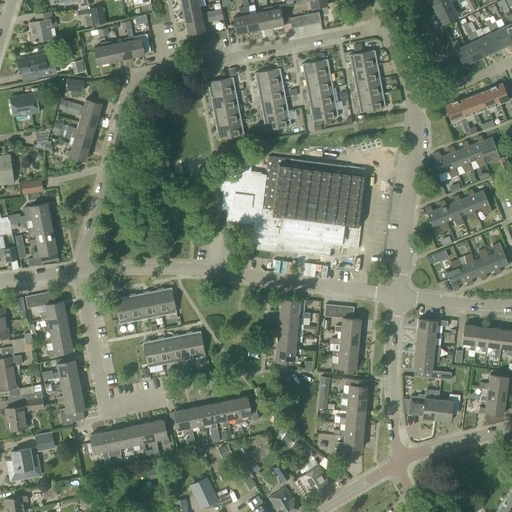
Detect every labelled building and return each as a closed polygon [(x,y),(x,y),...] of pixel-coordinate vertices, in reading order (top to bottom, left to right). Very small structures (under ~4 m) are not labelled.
[(105,0),(99,2),(103,11),(109,8),(105,0)] [(180,0),(183,11),(199,7),(198,0),(180,0)] [(326,0),(305,0),(306,2),(309,1),(311,8),(327,5),(326,0)] [(437,14),(460,3),(464,1),(463,0),(455,0),(450,3),(449,0),(441,0),(432,5),(437,14)] [(441,24),(457,17),(454,11),(462,7),(460,3),(437,14),(441,24)] [(272,6),(267,7),(272,27),(274,27),(275,29),(279,28),(279,25),(283,25),(281,15),(288,14),(287,6),(286,6),(286,4),(278,5),(279,8),(273,10),(272,6)] [(260,29),(257,13),(249,14),(248,6),(243,7),(248,32),(260,29)] [(92,26),(89,7),(77,9),(78,19),(82,19),(84,27),(92,26)] [(97,16),(96,7),(89,8),(93,26),(106,23),(104,15),(97,16)] [(185,22),(205,18),(204,13),(201,14),(199,7),(183,11),(185,22)] [(236,34),(248,32),(243,7),(238,8),(240,16),(233,17),(236,34)] [(260,29),(272,27),(267,7),(262,8),(263,12),(257,13),(260,29)] [(51,11),(37,14),(38,21),(29,23),(31,33),(28,34),(30,42),(50,38),(56,36),(54,28),(57,27),(55,17),(53,17),(51,11)] [(312,13),(315,24),(321,23),(318,12),(312,13)] [(145,15),(134,17),(136,25),(147,23),(145,15)] [(489,18),(491,24),(502,47),(511,42),(511,41),(505,26),(499,29),(493,16),(489,18)] [(291,29),(297,27),(295,17),(289,18),(291,29)] [(205,18),(185,22),(188,34),(204,30),(203,23),(206,23),(205,18)] [(492,52),(502,47),(491,24),(487,26),(491,33),(485,36),(492,52)] [(492,52),(485,36),(479,38),(474,27),(470,29),(483,56),(492,52)] [(99,37),(104,36),(102,29),(97,30),(91,31),(91,36),(98,35),(99,37)] [(473,61),(483,56),(470,29),(465,31),(467,35),(468,35),(471,42),(465,45),(473,61)] [(128,38),(132,57),(144,55),(140,38),(133,40),(133,37),(128,38)] [(120,60),(132,57),(128,38),(123,38),(124,42),(117,43),(120,60)] [(70,50),(79,48),(77,40),(65,43),(66,48),(70,50)] [(473,61),(465,45),(460,48),(456,40),(452,42),(463,65),(473,61)] [(120,60),(117,43),(110,45),(110,41),(105,42),(109,62),(120,60)] [(97,64),(109,62),(105,42),(100,43),(101,47),(94,48),(97,64)] [(354,69),(374,65),(371,51),(352,55),(354,69)] [(45,62),(44,54),(18,60),(21,74),(36,71),(37,78),(57,74),(54,60),(45,62)] [(307,78),(327,74),(324,60),(304,64),(307,78)] [(73,74),(84,72),(82,62),(71,64),(73,74)] [(357,83),(377,79),(374,65),(354,69),(357,83)] [(260,87),(280,83),(277,69),(257,73),(260,87)] [(310,92),(330,88),(327,74),(307,78),(310,92)] [(213,96),(232,92),(230,78),(210,82),(213,96)] [(360,98),(380,94),(377,79),(357,83),(360,98)] [(83,82),(67,80),(66,90),(82,92),(83,82)] [(262,101),(282,98),(280,83),(260,87),(262,101)] [(509,100),(502,83),(490,88),(496,104),(496,105),(500,104),(509,100)] [(313,107),(332,103),(330,88),(310,92),(313,107)] [(502,109),(500,104),(496,105),(496,104),(490,88),(478,92),(485,108),(485,109),(487,109),(488,108),(495,106),(497,111),(502,109)] [(215,110),(235,107),(232,92),(213,96),(215,110)] [(346,92),(339,93),(340,100),(347,99),(346,92)] [(490,114),(488,108),(487,109),(485,109),(485,108),(478,92),(467,97),(473,113),(474,113),(474,114),(476,113),(484,110),(486,116),(490,114)] [(32,117),(31,113),(38,112),(35,93),(9,98),(13,117),(26,114),(27,118),(28,119),(29,120),(31,120),(32,119),(32,117)] [(380,94),(360,98),(363,112),(382,108),(380,94)] [(479,118),(476,113),(474,114),(474,113),(473,113),(467,97),(456,101),(462,117),(462,118),(463,118),(465,117),(472,114),(475,120),(479,118)] [(265,116),(285,112),(282,98),(262,101),(265,116)] [(80,105),(79,110),(98,116),(102,104),(85,99),(83,106),(80,105)] [(467,123),(465,117),(463,118),(462,118),(462,117),(456,101),(445,105),(451,122),(461,118),(463,124),(467,123)] [(332,103),(313,107),(315,121),(335,117),(332,103)] [(218,125),(238,121),(235,107),(215,110),(218,125)] [(79,110),(77,114),(81,115),(79,122),(95,127),(98,116),(79,110)] [(285,112),(265,116),(268,130),(288,126),(285,112)] [(238,121),(218,125),(221,139),(241,135),(238,121)] [(74,128),(72,132),(91,138),(95,127),(79,122),(77,129),(74,128)] [(296,134),(305,133),(304,125),(295,127),(296,134)] [(50,128),(35,131),(36,143),(47,141),(50,128)] [(72,133),(71,137),(74,138),(72,145),(88,150),(91,138),(72,132),(72,133)] [(478,143),(477,143),(483,157),(489,155),(493,162),(500,159),(491,137),(483,140),(480,135),(476,137),(478,143)] [(44,149),(44,150),(55,153),(57,147),(50,145),(51,142),(47,141),(45,144),(46,144),(44,149)] [(469,163),(475,160),(479,167),(486,164),(483,157),(477,143),(469,146),(466,141),(461,143),(463,148),(469,163)] [(67,151),(65,155),(85,161),(88,150),(72,145),(70,151),(67,151)] [(449,153),(455,168),(461,166),(465,172),(472,170),(469,163),(463,148),(455,150),(452,146),(447,148),(449,153)] [(449,153),(441,156),(438,152),(433,153),(441,173),(448,171),(451,178),(458,175),(455,168),(449,153)] [(4,184),(13,183),(9,155),(0,156),(0,180),(3,180),(4,184)] [(345,176),(346,166),(268,156),(266,175),(250,173),(251,166),(238,165),(237,174),(226,172),(226,174),(224,166),(217,167),(219,178),(221,191),(224,190),(222,200),(226,200),(225,208),(228,208),(226,221),(227,221),(227,219),(254,223),(251,244),(252,244),(252,243),(257,243),(256,249),(257,249),(257,248),(274,250),(275,248),(294,251),(294,249),(308,251),(308,258),(309,251),(329,253),(328,258),(329,258),(331,241),(340,242),(339,247),(340,247),(340,245),(345,246),(345,248),(357,249),(361,222),(357,222),(363,178),(345,176)] [(23,194),(42,191),(40,181),(21,184),(23,194)] [(474,210),(481,208),(484,215),(491,212),(483,190),(475,193),(472,189),(467,191),(469,196),(468,196),(474,210)] [(454,201),(460,216),(467,213),(471,220),(477,218),(474,211),(468,196),(461,199),(458,194),(453,196),(455,201),(454,201)] [(441,207),(440,207),(446,221),(453,219),(457,226),(463,223),(461,216),(460,216),(454,201),(447,204),(444,200),(439,202),(441,207)] [(31,219),(49,215),(47,203),(29,207),(31,215),(25,216),(26,222),(32,221),(31,219)] [(446,221),(440,207),(433,210),(430,206),(424,208),(432,227),(439,224),(443,231),(449,229),(447,222),(446,222),(446,221)] [(34,231),(52,227),(49,215),(31,219),(32,221),(33,227),(27,229),(28,234),(34,233),(34,231)] [(0,229),(10,227),(9,220),(8,220),(7,217),(0,218),(0,229)] [(36,243),(54,240),(52,227),(34,231),(34,233),(36,239),(30,241),(31,246),(37,245),(36,243)] [(36,243),(37,245),(38,251),(32,253),(33,258),(40,257),(40,255),(55,252),(57,252),(54,240),(36,243)] [(494,253),(488,255),(494,270),(496,275),(501,273),(500,268),(508,265),(499,242),(492,245),(494,253)] [(6,262),(17,260),(14,247),(3,249),(6,262)] [(487,278),(486,273),(494,270),(488,255),(485,248),(478,251),(480,258),(474,261),(480,275),(480,276),(482,280),(487,278)] [(41,262),(41,263),(57,260),(55,252),(40,255),(40,257),(41,262)] [(438,253),(432,255),(435,263),(441,260),(438,253)] [(480,275),(474,261),(471,253),(464,256),(466,264),(460,266),(466,281),(468,286),(473,284),(472,279),(480,276),(480,275)] [(460,266),(457,259),(450,261),(452,269),(446,272),(453,291),(459,289),(458,284),(466,281),(460,266)] [(157,290),(162,315),(176,312),(171,287),(157,290)] [(148,318),(162,315),(157,290),(143,293),(148,318)] [(49,304),(55,303),(53,291),(47,292),(49,304)] [(133,321),(148,318),(143,293),(128,296),(133,321)] [(27,308),(33,307),(30,296),(25,297),(27,308)] [(119,324),(133,321),(128,296),(114,299),(119,324)] [(18,312),(25,311),(22,297),(16,298),(18,312)] [(298,313),(298,312),(299,305),(305,306),(305,300),(299,299),(299,301),(281,299),(280,312),(298,313)] [(47,317),(65,313),(63,301),(55,303),(49,304),(44,305),(46,313),(40,314),(41,320),(47,319),(47,317)] [(297,326),(297,324),(298,318),(304,318),(309,318),(309,313),(298,312),(298,313),(280,312),(279,324),(297,326)] [(49,329),(67,326),(65,313),(47,317),(47,319),(49,325),(42,326),(44,332),(50,331),(49,329)] [(352,318),(347,318),(342,317),(342,318),(341,326),(335,326),(334,332),(341,332),(341,330),(359,332),(360,319),(352,318)] [(435,334),(435,332),(436,325),(442,326),(447,326),(447,321),(443,321),(435,320),(435,321),(418,319),(417,332),(435,334)] [(6,323),(0,323),(0,338),(8,337),(6,323)] [(296,338),(296,337),(297,330),(303,330),(303,325),(297,324),(297,326),(279,324),(278,337),(296,338)] [(474,344),(477,326),(464,325),(462,343),(470,344),(469,350),(475,351),(476,345),(474,344)] [(52,341),(70,338),(67,326),(49,329),(50,331),(51,337),(45,339),(46,344),(52,343),(52,341)] [(487,346),(489,328),(477,326),(474,344),(476,345),(482,345),(482,352),(487,352),(488,346),(487,346)] [(499,348),(501,329),(489,328),(487,346),(488,346),(495,347),(494,353),(500,354),(500,348),(499,348)] [(511,330),(501,329),(499,348),(500,348),(507,349),(506,354),(511,355),(511,330)] [(358,344),(359,332),(341,330),(341,332),(340,339),(334,338),(333,344),(339,344),(340,342),(358,344)] [(186,334),(190,358),(205,356),(200,331),(186,334)] [(441,333),(435,332),(435,334),(417,332),(416,344),(434,346),(434,345),(435,338),(441,338),(441,333)] [(12,347),(33,344),(31,334),(30,333),(24,334),(24,338),(11,340),(12,347)] [(176,361),(190,358),(186,334),(171,337),(176,361)] [(162,364),(176,361),(171,337),(157,340),(162,364)] [(302,337),(296,337),(296,338),(278,337),(276,349),(295,350),(295,349),(296,342),(301,343),(302,337)] [(52,341),(52,343),(53,350),(47,351),(49,359),(54,358),(54,355),(54,354),(72,350),(70,338),(52,341)] [(148,367),(162,364),(157,340),(143,342),(148,367)] [(357,356),(358,344),(340,342),(339,344),(339,351),(333,350),(332,356),(338,357),(338,355),(357,356)] [(33,344),(12,347),(13,353),(34,350),(33,344)] [(440,345),(434,345),(434,346),(416,344),(414,356),(433,358),(433,357),(433,350),(440,351),(440,345)] [(295,350),(276,349),(275,361),(277,362),(286,362),(294,363),(294,354),(300,355),(301,349),(295,349),(295,350)] [(0,373),(19,371),(18,365),(22,364),(21,355),(12,357),(0,358),(0,373)] [(356,369),(357,356),(338,355),(338,357),(338,363),(331,363),(331,368),(338,369),(338,368),(356,369)] [(433,358),(414,356),(413,369),(431,371),(432,363),(438,363),(439,358),(439,357),(433,357),(433,358)] [(442,366),(450,366),(449,357),(442,357),(442,366)] [(59,376),(77,372),(74,360),(56,364),(58,372),(52,373),(53,379),(59,378),(59,376)] [(299,372),(314,372),(314,362),(299,362),(299,372)] [(450,380),(451,372),(433,370),(433,378),(450,380)] [(19,371),(0,373),(0,389),(17,386),(15,375),(20,374),(19,371)] [(61,388),(79,384),(77,372),(59,376),(59,378),(60,384),(55,386),(56,391),(62,390),(61,388)] [(488,387),(506,390),(508,377),(489,375),(488,383),(482,383),(482,388),(488,389),(488,387)] [(284,393),(289,388),(282,379),(276,383),(284,393)] [(347,397),(366,399),(366,398),(368,398),(368,392),(366,391),(367,386),(366,386),(366,380),(348,379),(347,385),(349,385),(348,393),(342,393),(337,393),(337,398),(347,399),(347,397)] [(64,400),(82,397),(79,384),(61,388),(62,390),(63,396),(57,397),(58,403),(64,402),(64,400)] [(26,395),(34,393),(33,386),(19,389),(20,395),(26,395)] [(504,402),(506,390),(488,387),(488,389),(487,396),(481,395),(480,400),(486,401),(486,399),(504,402)] [(24,407),(5,409),(6,416),(9,416),(11,430),(13,430),(14,431),(20,431),(20,429),(26,428),(24,412),(29,412),(29,411),(44,409),(41,392),(34,393),(26,395),(27,400),(26,400),(27,406),(24,407)] [(436,417),(438,399),(424,398),(425,395),(418,394),(418,397),(411,396),(408,414),(412,415),(412,411),(419,412),(419,415),(436,417)] [(438,399),(436,417),(436,419),(436,418),(450,419),(449,421),(450,421),(451,413),(457,414),(460,395),(449,394),(448,401),(438,399)] [(238,417),(240,416),(247,415),(248,421),(258,419),(255,402),(248,403),(247,396),(234,399),(238,417)] [(84,409),(82,397),(64,400),(64,402),(65,409),(66,413),(82,410),(84,409)] [(326,409),(327,397),(319,397),(318,408),(326,409)] [(365,411),(366,399),(347,397),(347,399),(347,406),(340,405),(340,411),(346,412),(346,410),(365,411)] [(241,423),(240,416),(238,417),(234,399),(222,401),(226,419),(228,419),(235,418),(236,424),(241,423)] [(503,415),(504,402),(486,399),(486,401),(485,408),(479,407),(478,413),(486,414),(486,412),(503,415)] [(229,425),(228,419),(226,419),(222,401),(210,404),(214,422),(216,422),(222,420),(223,426),(229,425)] [(217,428),(216,422),(214,422),(210,404),(198,407),(202,424),(203,424),(210,423),(211,429),(217,428)] [(205,430),(203,424),(202,424),(198,407),(186,409),(190,427),(191,427),(198,425),(199,431),(205,430)] [(66,413),(65,409),(59,410),(63,426),(73,424),(72,422),(84,419),(82,410),(66,413)] [(192,433),(191,427),(190,427),(186,409),(174,412),(177,430),(186,428),(187,434),(192,433)] [(364,423),(365,411),(346,410),(346,412),(346,418),(339,418),(339,423),(345,424),(345,422),(364,423)] [(154,440),(156,440),(163,438),(164,445),(170,443),(168,436),(166,436),(163,420),(151,422),(154,440)] [(159,453),(156,440),(154,440),(151,422),(138,425),(142,443),(144,442),(150,441),(153,454),(159,453)] [(362,436),(364,423),(345,422),(345,424),(344,431),(336,430),(335,434),(338,434),(338,436),(344,437),(344,434),(362,436)] [(145,449),(144,442),(142,443),(138,425),(126,427),(130,445),(132,445),(138,444),(140,450),(145,449)] [(133,451),(132,445),(130,445),(126,427),(114,430),(118,448),(120,447),(126,446),(127,452),(133,451)] [(291,447),(298,436),(288,429),(280,440),(291,447)] [(121,454),(120,447),(118,448),(114,430),(102,432),(106,450),(107,450),(114,449),(115,455),(121,454)] [(109,456),(107,450),(106,450),(102,432),(90,435),(93,453),(102,451),(103,457),(109,456)] [(54,447),(51,433),(35,436),(38,450),(38,449),(53,446),(53,447),(54,447)] [(361,449),(362,436),(344,434),(344,437),(343,443),(337,442),(337,448),(344,449),(344,447),(361,449)] [(222,458),(231,454),(227,444),(217,449),(222,458)] [(30,456),(29,448),(10,452),(11,458),(12,457),(13,461),(7,462),(11,480),(14,480),(15,481),(20,480),(20,479),(40,475),(36,455),(30,456)] [(111,463),(105,464),(106,471),(115,469),(113,463),(111,463)] [(254,472),(260,469),(256,463),(251,466),(254,472)] [(282,483),(290,477),(281,464),(273,469),(282,483)] [(331,485),(319,466),(299,478),(303,484),(304,484),(308,490),(307,491),(311,497),(331,485)] [(160,468),(148,470),(149,479),(161,477),(160,468)] [(96,480),(111,476),(109,471),(94,474),(96,480)] [(249,472),(243,474),(249,489),(255,487),(249,472)] [(200,509),(218,501),(207,477),(188,485),(200,509)] [(44,499),(57,496),(54,484),(41,487),(44,499)] [(511,511),(511,487),(511,488),(496,511),(511,511)] [(293,503),(290,498),(291,497),(285,488),(268,498),(277,511),(292,511),(298,509),(294,502),(293,503)] [(222,506),(231,502),(227,493),(218,497),(222,506)] [(267,511),(262,503),(258,495),(247,502),(252,510),(252,511),(267,511)] [(6,511),(9,511),(23,509),(22,502),(27,501),(27,496),(21,497),(21,496),(5,499),(6,511)]
